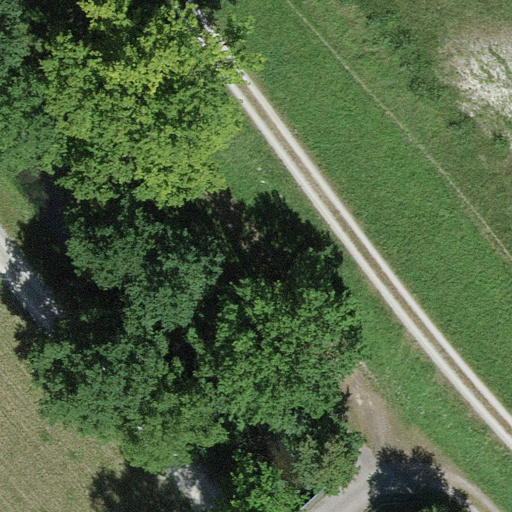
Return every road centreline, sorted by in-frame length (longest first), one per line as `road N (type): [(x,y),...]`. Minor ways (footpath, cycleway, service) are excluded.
road 1 (track): [(176,0),(401,307),(511,431)]
road 2 (track): [(403,434),(85,0)]
road 3 (track): [(226,511),(0,246)]
